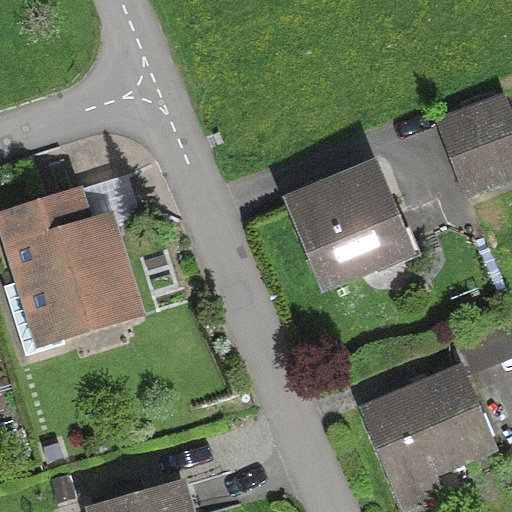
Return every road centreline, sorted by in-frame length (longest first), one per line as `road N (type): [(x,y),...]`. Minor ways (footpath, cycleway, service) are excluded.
road 1 (residential): [(147,92),(324,511)]
road 2 (residential): [(0,138),(147,92)]
